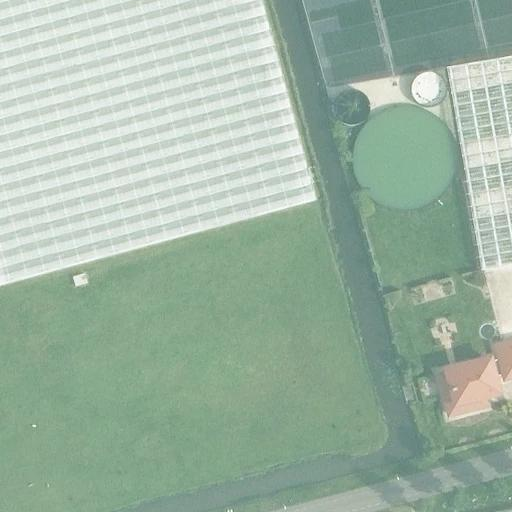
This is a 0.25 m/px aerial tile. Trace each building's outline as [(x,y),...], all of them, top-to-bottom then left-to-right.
[(0,0),(0,284),(314,200),(259,0),(0,0)] [(511,56),(447,68),(482,272),(511,266),(511,56)] [(437,93),(436,87),(433,83),(429,80),(424,78),(418,79),(413,82),(409,87),(408,92),(409,98),(412,102),(416,105),(421,107),(427,106),(432,104),(436,98),(437,93)] [(369,109),(368,103),(365,98),(360,94),(354,93),(348,94),(343,98),(339,103),(338,109),(339,115),(342,118),(346,122),(352,124),(358,124),(364,121),(366,118),(368,115),(369,109)] [(455,162),(455,161),(454,152),(452,143),(448,135),(442,127),(434,120),(427,116),(416,112),(406,111),(395,111),(387,114),(379,117),(370,124),(363,131),(358,140),(355,151),(354,160),(354,168),(357,179),(361,188),(367,196),(374,202),(384,208),(392,211),(403,212),(413,211),(422,209),(430,205),(440,198),(446,190),(451,182),(454,173),(455,162)] [(84,275),(72,279),(75,288),(87,284),(84,275)] [(447,375),(439,377),(449,416),(473,409),(471,402),(498,395),(494,378),(503,376),(504,380),(511,377),(511,344),(496,348),(499,360),(490,362),(489,360),(446,371),(447,375)]
